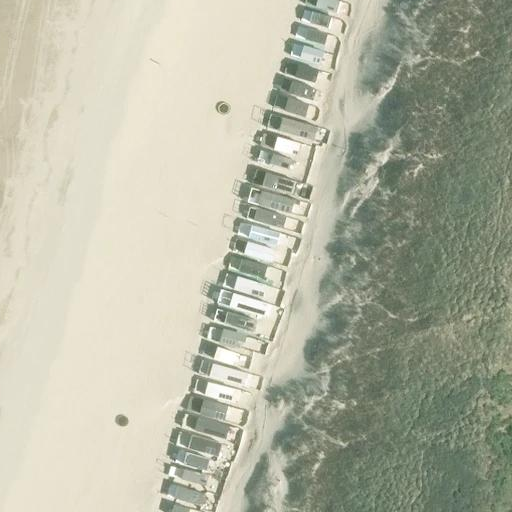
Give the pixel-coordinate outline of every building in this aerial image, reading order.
[(323,7),(313,35),(340,45),(351,15),(332,8),(333,6),(321,1),(321,0),(312,0),(312,3),(323,7)] [(352,9),(354,0),(323,0),(323,2),(352,9)] [(313,41),(298,91),(319,97),(324,81),(326,81),(336,48),(313,41)] [(313,111),(315,101),(298,97),(296,108),(313,111)] [(301,183),(307,150),(315,151),(322,119),(284,112),(272,178),(301,183)] [(275,181),(269,198),(267,197),(251,246),(273,252),(289,202),(286,201),(290,186),(275,181)]
